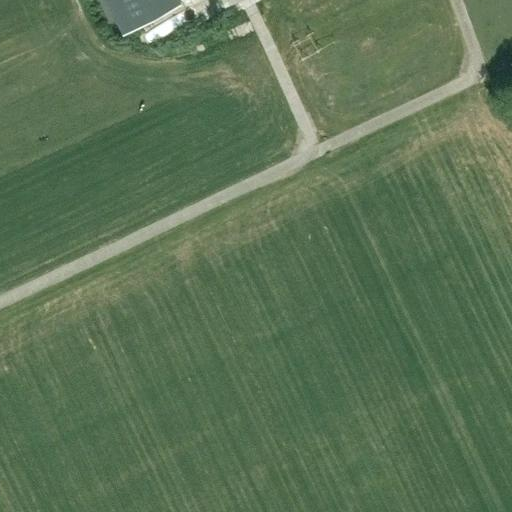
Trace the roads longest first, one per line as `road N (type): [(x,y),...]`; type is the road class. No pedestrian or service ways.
road 1 (track): [(457,0),(479,75),(0,298)]
road 2 (track): [(248,0),(314,152)]
